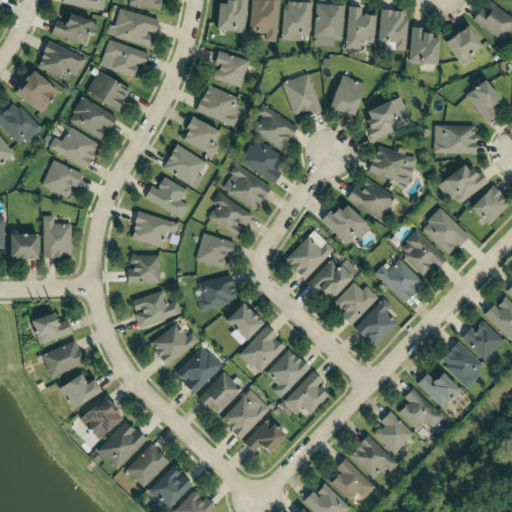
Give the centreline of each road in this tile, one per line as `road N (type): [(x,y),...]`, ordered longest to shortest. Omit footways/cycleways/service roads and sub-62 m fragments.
road 1 (residential): [(194,0),(169,86),(106,194),(89,287),(112,350),(135,383),(230,480),(253,491)]
road 2 (residential): [(511,233),(275,481),(253,491)]
road 3 (residential): [(366,382),(267,285),(260,268)]
road 4 (residential): [(260,268),(264,247),(328,154)]
